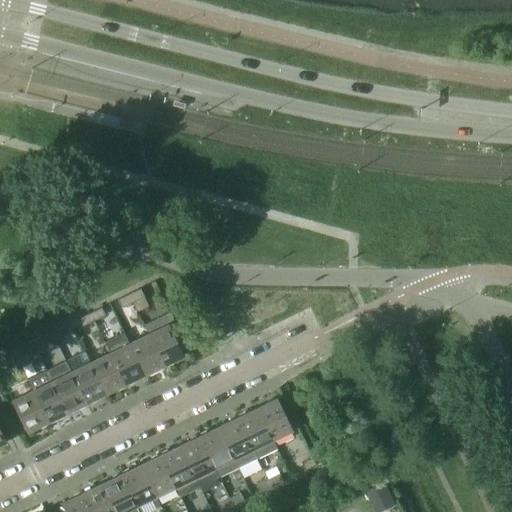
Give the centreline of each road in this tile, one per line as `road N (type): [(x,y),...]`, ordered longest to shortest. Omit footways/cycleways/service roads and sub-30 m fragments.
road 1 (secondary): [(511,114),(293,76),(0,2)]
road 2 (secondary): [(0,36),(266,102),(511,139)]
road 3 (residential): [(485,300),(431,282),(220,274),(0,198)]
road 4 (residential): [(0,480),(306,327)]
